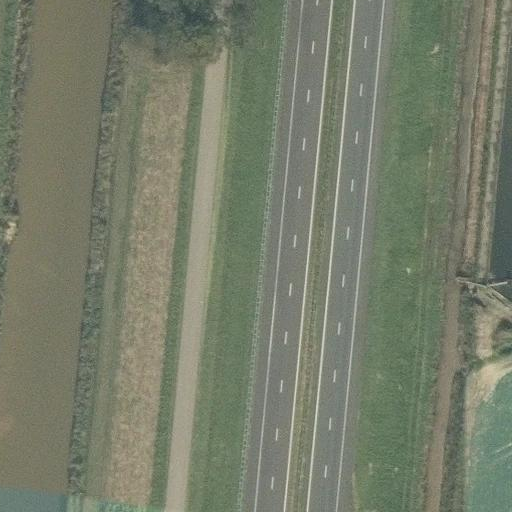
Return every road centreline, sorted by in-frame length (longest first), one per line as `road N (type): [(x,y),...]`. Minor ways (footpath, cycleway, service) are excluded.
road 1 (motorway): [(320,511),(368,0)]
road 2 (motorway): [(316,0),(269,511)]
road 3 (unclassified): [(173,511),(219,0)]
